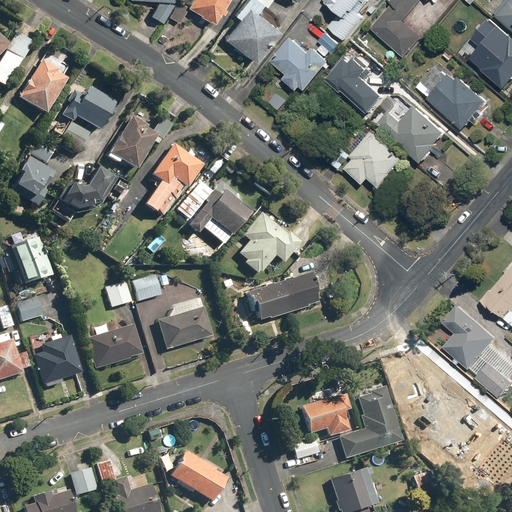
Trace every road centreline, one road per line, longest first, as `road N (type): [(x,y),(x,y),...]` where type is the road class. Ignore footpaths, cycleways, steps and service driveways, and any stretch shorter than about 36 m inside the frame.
road 1 (residential): [(52,0),(190,87),(421,283)]
road 2 (residential): [(231,376),(0,449)]
road 3 (residential): [(421,283),(355,337),(231,376)]
road 4 (residential): [(231,376),(276,511)]
road 5 (residential): [(511,176),(421,283)]
